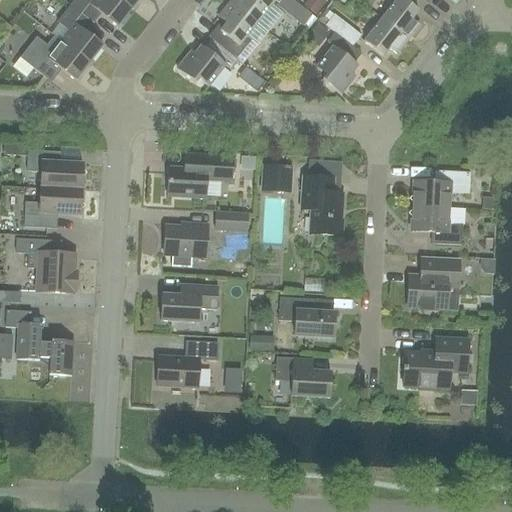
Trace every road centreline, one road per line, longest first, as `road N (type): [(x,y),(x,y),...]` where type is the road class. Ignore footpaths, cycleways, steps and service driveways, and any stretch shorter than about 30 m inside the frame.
road 1 (residential): [(104,500),(118,111)]
road 2 (residential): [(377,125),(118,111)]
road 3 (residential): [(369,367),(377,125)]
road 4 (residential): [(343,511),(104,500)]
road 5 (residential): [(377,125),(402,116),(472,18)]
road 6 (residential): [(118,111),(129,60),(180,0)]
